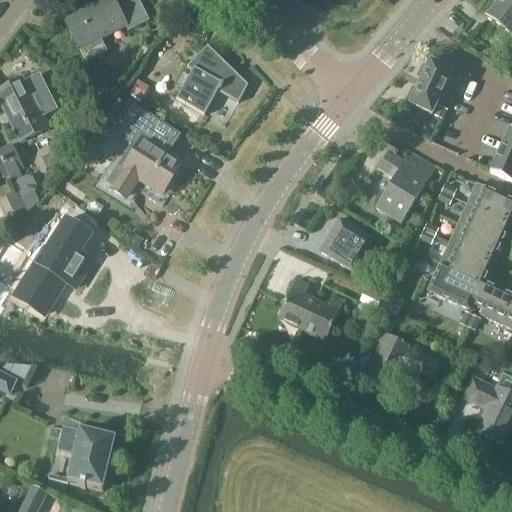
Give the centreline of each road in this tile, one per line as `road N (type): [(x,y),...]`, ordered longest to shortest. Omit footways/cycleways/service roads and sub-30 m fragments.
road 1 (residential): [(511,501),(203,361)]
road 2 (tertiary): [(203,361),(255,226),(350,96)]
road 3 (tertiary): [(164,511),(203,361)]
road 4 (residential): [(350,96),(244,0)]
road 5 (tertiary): [(350,96),(433,0)]
